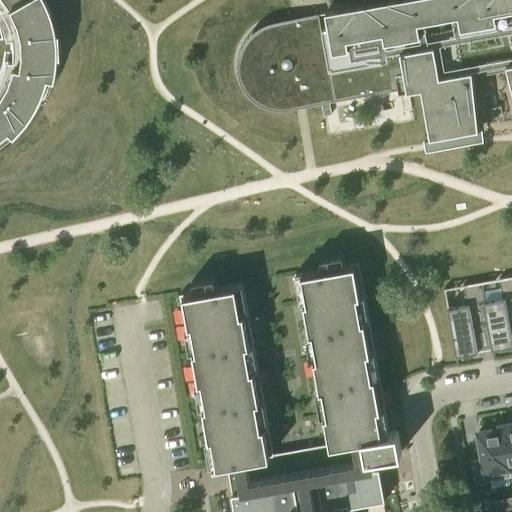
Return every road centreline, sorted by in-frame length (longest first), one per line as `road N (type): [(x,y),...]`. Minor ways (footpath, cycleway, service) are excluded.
road 1 (residential): [(153,511),(154,477),(123,312),(139,309)]
road 2 (residential): [(431,511),(420,457),(424,418),(438,392),(511,380)]
